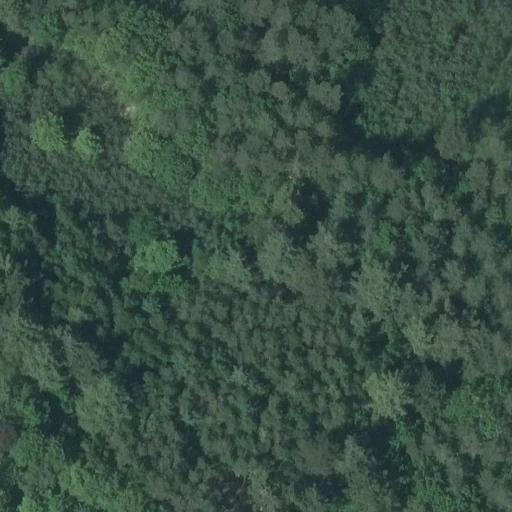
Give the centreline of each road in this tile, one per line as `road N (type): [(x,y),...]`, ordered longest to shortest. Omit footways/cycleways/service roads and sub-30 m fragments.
road 1 (unknown): [(0,212),(424,511)]
road 2 (track): [(104,511),(0,436)]
